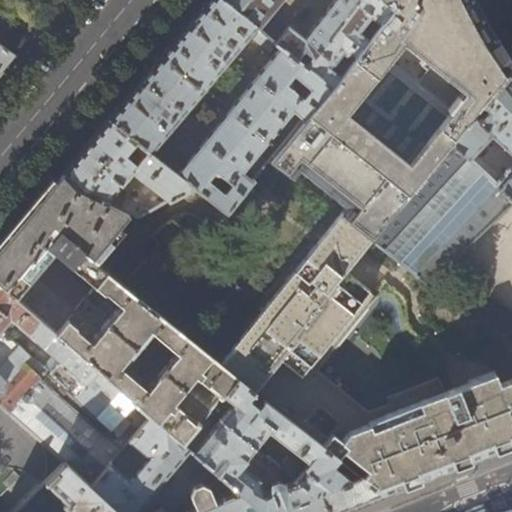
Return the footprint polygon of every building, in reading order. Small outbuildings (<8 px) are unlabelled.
[(202,88),(254,26),(219,0),(207,0),(187,24),(161,56),(202,88)] [(219,0),(254,26),(260,31),(274,41),(280,46),(329,83),(389,8),(380,0),(219,0)] [(380,0),(389,8),(329,83),(302,117),(279,145),(277,149),(273,153),(267,160),(292,179),(299,171),(346,206),(339,215),(370,239),(510,64),(487,27),(476,8),(472,0),(380,0)] [(269,48),(274,41),(260,31),(255,37),(269,48)] [(0,68),(12,54),(0,45),(0,68)] [(302,117),(329,83),(280,46),(228,110),(266,140),(292,109),(302,117)] [(202,88),(161,56),(135,85),(108,117),(149,152),(202,88)] [(511,66),(510,64),(370,239),(371,240),(427,283),(511,200),(511,66)] [(252,180),(241,170),(266,140),(228,110),(176,173),(187,181),(226,212),(252,180)] [(82,149),(63,172),(62,173),(71,184),(128,212),(137,217),(149,210),(119,194),(122,191),(117,188),(121,183),(125,186),(129,181),(125,178),(131,172),(167,200),(185,189),(187,181),(176,173),(170,168),(156,157),(149,152),(108,117),(82,149)] [(271,139),(269,142),(277,149),(279,145),(271,139)] [(277,149),(269,142),(265,147),(273,153),(277,149)] [(57,167),(63,172),(82,149),(76,144),(57,167)] [(162,150),(156,157),(170,168),(175,161),(162,150)] [(71,184),(62,173),(57,179),(49,189),(39,200),(8,237),(0,246),(0,283),(150,414),(182,442),(209,410),(222,394),(236,377),(220,364),(180,333),(233,268),(175,221),(151,235),(157,240),(121,283),(91,257),(128,212),(71,184)] [(371,240),(370,239),(339,215),(279,290),(345,339),(379,297),(347,271),(371,240)] [(0,329),(9,318),(14,321),(59,359),(49,370),(38,361),(31,369),(121,449),(150,414),(0,283),(0,329)] [(410,482),(480,454),(511,441),(511,377),(496,383),(492,373),(445,390),(439,375),(389,394),(392,404),(369,413),(360,407),(356,399),(320,371),(345,339),(279,290),(220,364),(236,377),(254,391),(264,399),(382,493),(410,482)] [(418,317),(462,353),(482,327),(438,292),(418,317)] [(28,354),(0,330),(0,406),(0,407),(64,463),(89,485),(121,449),(31,369),(27,366),(22,362),(28,354)] [(28,353),(28,354),(22,362),(27,366),(33,358),(28,353)] [(249,398),(254,391),(236,377),(222,394),(233,403),(221,419),(255,447),(268,431),(309,463),(304,469),(291,460),(282,469),(296,480),(313,495),(319,493),(326,511),(333,511),(335,511),(382,493),(264,399),(258,406),(249,398)] [(119,511),(135,511),(190,449),(182,442),(150,414),(121,449),(89,485),(119,511)] [(242,463),(255,447),(221,419),(194,452),(212,467),(218,459),(224,464),(218,472),(239,490),(263,511),(326,511),(319,493),(313,495),(296,480),(285,484),(284,482),(283,483),(280,479),(276,479),(274,480),(271,481),(270,484),(269,486),(270,489),(264,491),(259,479),(242,463)] [(64,463),(45,482),(65,501),(62,505),(70,511),(119,511),(89,485),(64,463)] [(14,471),(3,483),(10,490),(21,478),(14,471)] [(194,507),(180,511),(263,511),(239,490),(215,499),(209,486),(201,483),(193,487),(190,495),(194,507)] [(38,489),(18,510),(20,511),(33,511),(44,501),(44,494),(38,489)]
